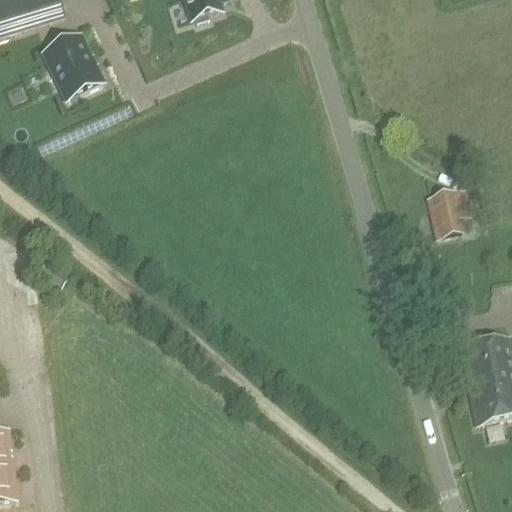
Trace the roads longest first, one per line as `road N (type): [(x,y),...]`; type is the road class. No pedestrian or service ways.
road 1 (unclassified): [(457,511),(306,0)]
road 2 (track): [(0,191),(391,511)]
